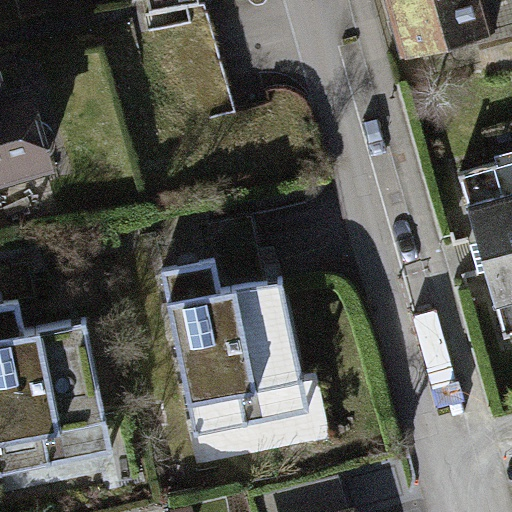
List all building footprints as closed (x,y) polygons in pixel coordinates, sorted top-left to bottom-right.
[(511,0),(407,0),(423,48),(511,20),(511,0)] [(183,79),(191,124),(236,115),(219,23),(156,35),(164,82),(183,79)] [(24,54),(0,61),(0,172),(55,157),(24,54)] [(511,163),(471,173),(510,336),(511,335),(511,163)] [(274,251),(164,267),(189,434),(299,418),(274,251)] [(80,299),(0,310),(0,476),(103,462),(80,299)]
